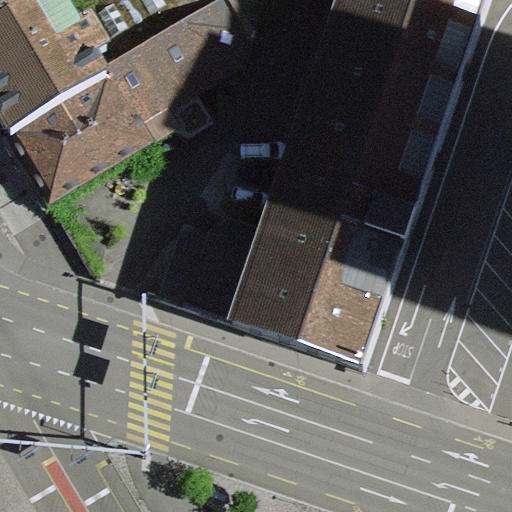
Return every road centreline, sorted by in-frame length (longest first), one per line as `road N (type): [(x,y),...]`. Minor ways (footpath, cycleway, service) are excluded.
road 1 (secondary): [(511,505),(0,336)]
road 2 (secondary): [(84,511),(0,380)]
